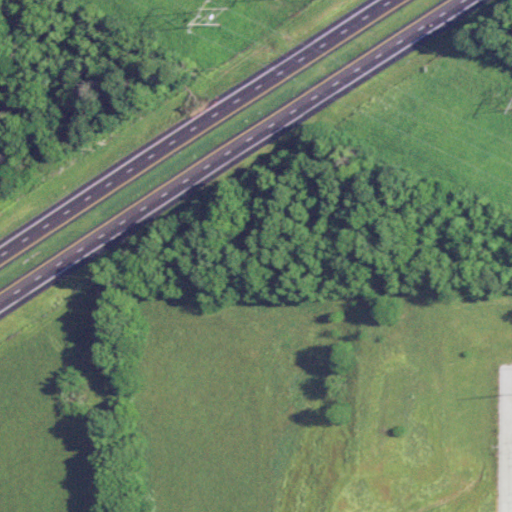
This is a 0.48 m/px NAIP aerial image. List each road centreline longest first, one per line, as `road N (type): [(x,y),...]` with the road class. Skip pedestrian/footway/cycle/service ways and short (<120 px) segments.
road 1 (primary): [(0,305),(467,0)]
road 2 (primary): [(388,0),(0,253)]
